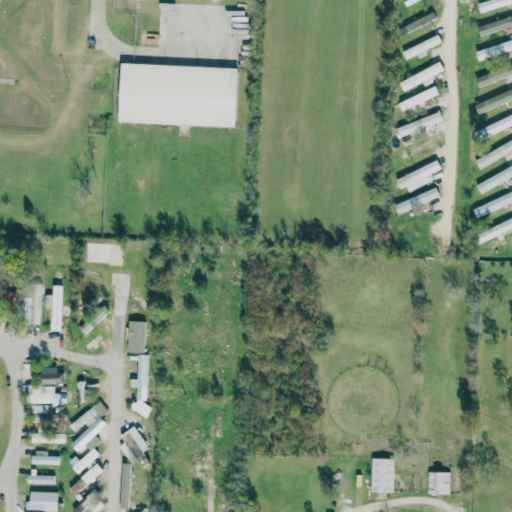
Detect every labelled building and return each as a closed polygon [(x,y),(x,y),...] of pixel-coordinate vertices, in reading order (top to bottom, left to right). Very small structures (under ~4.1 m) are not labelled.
[(480,13),(511,2),(511,0),(485,0),(477,3),(480,13)] [(436,19),(433,13),(404,24),(407,30),(436,19)] [(511,15),(477,27),(480,36),(511,25),(511,15)] [(401,50),(405,59),(423,52),(422,50),(441,42),(438,35),(401,50)] [(478,61),(511,49),(511,38),(475,51),(478,61)] [(123,62),(236,66),(234,126),(120,122),(123,62)] [(432,82),(430,75),(443,71),(440,63),(398,79),(402,90),(423,83),(424,86),(432,82)] [(511,73),(511,63),(475,78),(478,86),(511,73)] [(398,102),(402,110),(439,94),(435,86),(398,102)] [(511,88),(474,104),(478,113),(511,99),(511,88)] [(397,127),(401,137),(443,121),(439,111),(397,127)] [(511,115),(475,129),(478,138),(511,125),(511,115)] [(407,158),(443,143),(439,134),(403,150),(407,158)] [(511,139),(475,160),(479,168),(511,149),(511,139)] [(405,185),(408,191),(434,180),(431,173),(441,169),(437,160),(395,178),(399,188),(405,185)] [(511,176),(511,166),(475,183),(479,192),(511,176)] [(394,205),(398,214),(439,196),(436,187),(394,205)] [(511,191),(473,208),(476,217),(511,202),(511,191)] [(511,228),(511,217),(475,235),(479,244),(511,228)] [(85,263),(121,264),(121,243),(86,242),(85,263)] [(41,284),(25,283),(25,304),(31,304),(30,323),(40,324),(41,284)] [(44,307),(52,308),(51,330),(61,330),(62,285),(53,285),(52,295),(44,294),(44,307)] [(8,289),(7,310),(23,310),(23,289),(8,289)] [(145,353),(146,321),(128,321),(127,352),(145,353)] [(148,355),(138,354),(137,379),(130,379),(129,387),(136,387),(136,410),(147,410),(148,355)] [(40,369),(40,385),(64,384),(63,368),(40,369)] [(54,393),(54,386),(27,385),(26,403),(59,404),(60,393),(54,393)] [(108,425),(100,416),(107,411),(99,401),(79,417),(89,428),(70,444),(76,451),(108,425)] [(48,406),(32,406),(32,422),(48,422),(48,406)] [(222,411),(214,410),(213,437),(221,437),(222,411)] [(124,442),(119,446),(131,463),(150,449),(134,426),(119,436),(124,442)] [(64,443),(64,431),(31,430),(31,442),(64,443)] [(237,468),(237,447),(216,446),(216,468),(237,468)] [(99,455),(93,448),(77,461),(83,468),(99,455)] [(32,464),(54,464),(54,452),(32,452),(32,464)] [(393,492),(394,458),(371,458),(371,492),(393,492)] [(102,471),(96,463),(81,477),(87,485),(102,471)] [(141,471),(134,471),(133,499),(140,499),(141,471)] [(449,494),(449,472),(428,471),(427,494),(449,494)] [(30,483),(54,484),(54,475),(30,475),(30,483)] [(69,489),(75,495),(86,484),(80,478),(69,489)] [(25,510),(57,511),(57,492),(30,491),(29,500),(25,500),(25,510)]
